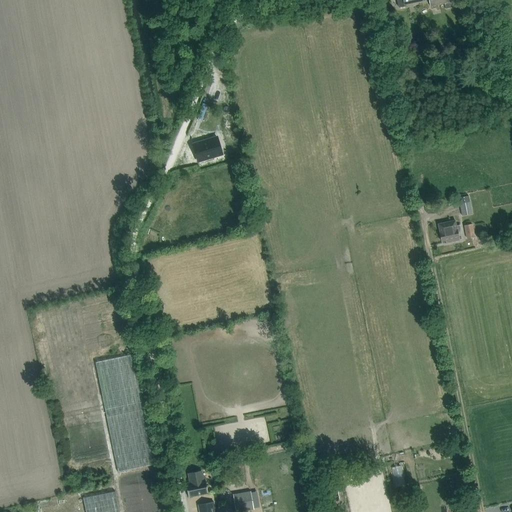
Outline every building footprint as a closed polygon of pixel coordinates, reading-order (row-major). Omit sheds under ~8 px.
[(429,0),(430,6),(445,3),(446,9),(456,6),(455,1),(447,3),(445,0),(429,0)] [(214,107),(220,90),(209,86),(202,103),(214,107)] [(226,133),(228,142),(239,140),(238,131),(226,133)] [(217,137),(193,144),(198,161),(222,154),(217,137)] [(462,216),(472,214),(470,202),(460,204),(462,216)] [(455,221),(438,224),(442,242),(446,241),(446,243),(459,240),(458,234),(462,233),(460,225),(456,226),(455,221)] [(472,224),(464,226),(467,239),(475,237),(472,224)] [(133,354),(95,361),(117,472),(156,464),(133,354)] [(402,465),(392,467),(396,486),(405,484),(402,465)] [(188,473),(190,482),(185,483),(188,497),(208,493),(205,479),(203,479),(201,470),(188,473)] [(83,497),(86,511),(119,511),(115,491),(83,497)] [(250,491),(233,494),(236,511),(239,511),(253,510),(250,491)] [(214,502),(198,505),(199,511),(211,511),(211,509),(215,508),(214,502)]
